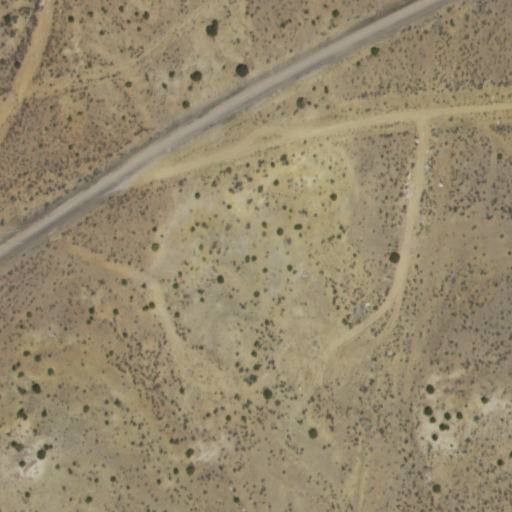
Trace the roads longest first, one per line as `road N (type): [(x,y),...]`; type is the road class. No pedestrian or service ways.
road 1 (tertiary): [(431,0),(69,206),(0,255)]
road 2 (track): [(0,113),(67,0)]
